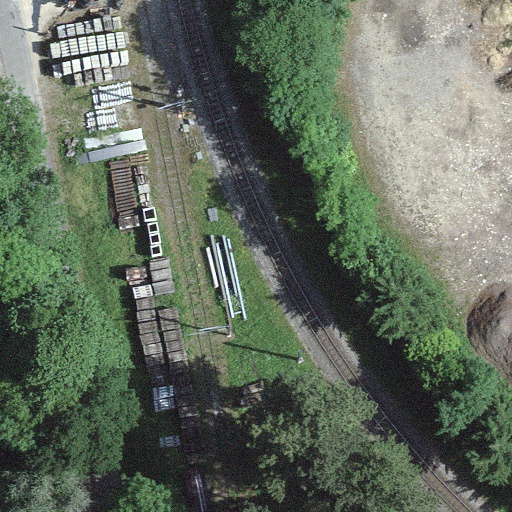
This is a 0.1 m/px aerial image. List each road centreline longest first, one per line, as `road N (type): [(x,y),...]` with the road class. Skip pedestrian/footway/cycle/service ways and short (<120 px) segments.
road 1 (unclassified): [(0,8),(110,511)]
road 2 (track): [(376,0),(367,24),(367,81),(382,157),(403,209)]
